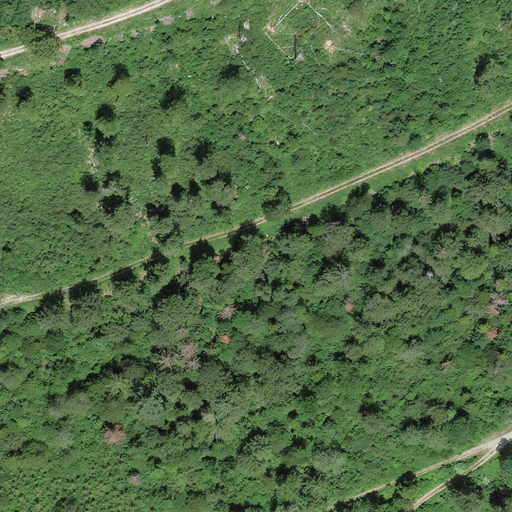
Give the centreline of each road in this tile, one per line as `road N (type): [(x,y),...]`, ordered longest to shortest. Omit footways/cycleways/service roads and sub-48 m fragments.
road 1 (track): [(511,107),(233,232),(0,309)]
road 2 (track): [(511,436),(326,511)]
road 3 (track): [(0,58),(167,0)]
road 4 (track): [(411,511),(511,441)]
